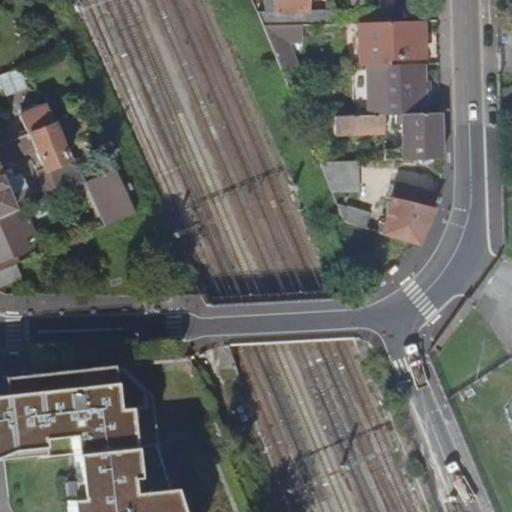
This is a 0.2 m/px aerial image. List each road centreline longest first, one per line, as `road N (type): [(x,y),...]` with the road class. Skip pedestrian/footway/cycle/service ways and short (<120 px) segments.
road 1 (residential): [(0,333),(400,315)]
road 2 (residential): [(400,315),(456,258),(471,225),(466,0)]
road 3 (residential): [(400,315),(475,511)]
